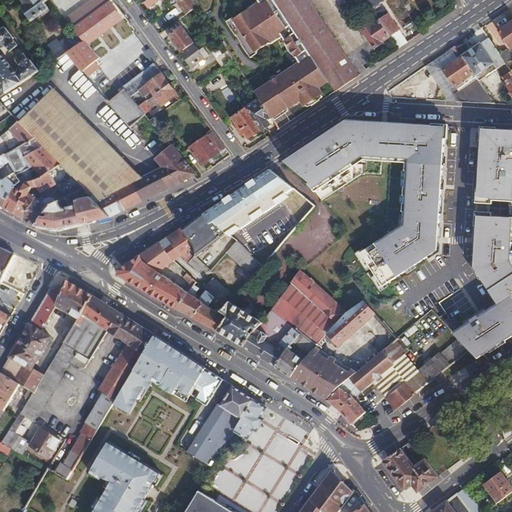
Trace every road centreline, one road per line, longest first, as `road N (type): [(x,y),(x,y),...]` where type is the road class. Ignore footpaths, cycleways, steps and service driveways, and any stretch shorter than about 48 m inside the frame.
road 1 (residential): [(128,0),(248,166)]
road 2 (residential): [(358,94),(376,107),(511,116)]
road 3 (primary): [(167,323),(295,403)]
road 4 (primary): [(479,11),(358,94)]
road 5 (primary): [(358,94),(248,166)]
road 6 (primary): [(60,265),(167,323)]
